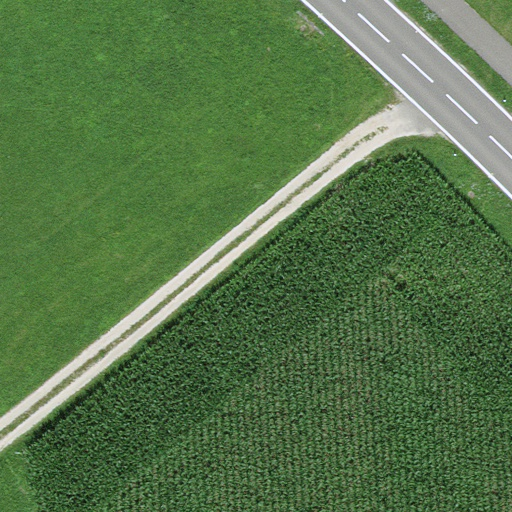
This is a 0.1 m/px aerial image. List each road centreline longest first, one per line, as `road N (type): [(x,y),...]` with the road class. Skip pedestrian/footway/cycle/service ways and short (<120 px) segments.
road 1 (track): [(0,428),(260,218),(436,101)]
road 2 (primary): [(327,0),(511,176)]
